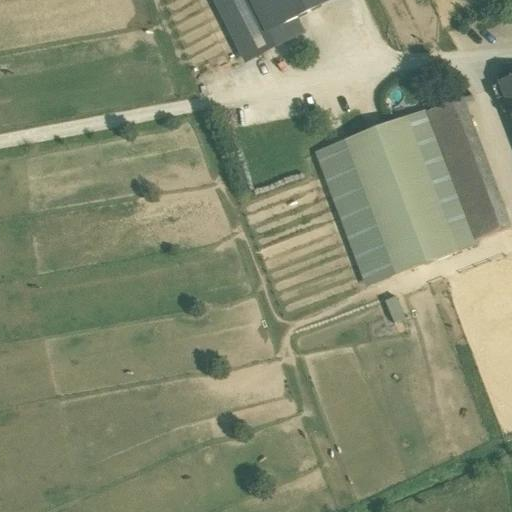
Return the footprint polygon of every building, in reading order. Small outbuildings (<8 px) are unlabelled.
[(298,20),(339,0),(215,0),(247,64),(305,36),(298,20)] [(511,82),(501,87),(511,113),(511,82)] [(259,85),(259,93),(282,92),(281,84),(259,85)] [(463,101),(429,114),(436,134),(470,122),(463,101)] [(423,112),(321,155),(370,286),(478,246),(477,243),(469,222),(436,134),(429,114),(423,112)] [(470,122),(436,134),(469,222),(503,210),(470,122)] [(503,210),(469,222),(477,243),(511,230),(511,228),(510,229),(503,210)]
